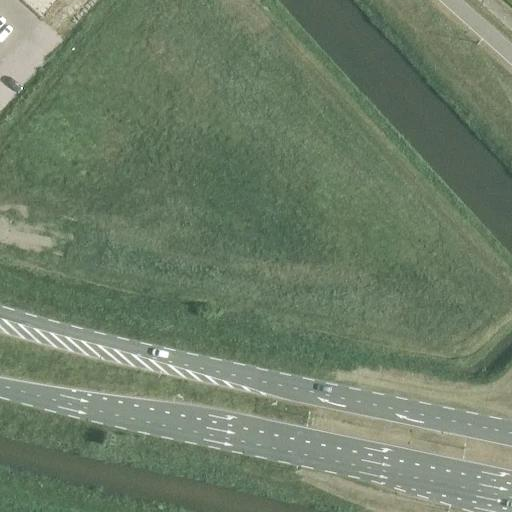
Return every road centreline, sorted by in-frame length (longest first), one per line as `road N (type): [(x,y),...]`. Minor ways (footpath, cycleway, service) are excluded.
road 1 (secondary): [(511,431),(0,316)]
road 2 (secondary): [(0,390),(511,495)]
